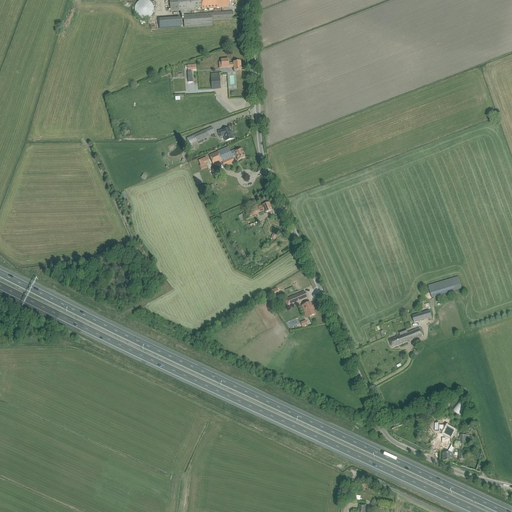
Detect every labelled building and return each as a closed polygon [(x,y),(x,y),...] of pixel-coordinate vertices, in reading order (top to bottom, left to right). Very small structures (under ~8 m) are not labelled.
[(136,17),(151,18),(153,1),(137,0),(136,17)] [(229,7),(228,2),(236,1),(235,0),(169,0),(170,11),(194,10),(194,8),(201,8),(201,9),(229,7)] [(228,12),(183,15),(184,22),(184,27),(212,25),(212,21),(228,19),(233,19),(233,12),(228,12)] [(181,27),(181,17),(159,18),(159,28),(181,27)] [(241,70),(240,62),(233,62),(233,63),(229,64),(228,59),(221,60),(221,62),(222,67),(226,67),(226,68),(229,68),(234,68),(234,71),(241,70)] [(196,65),(187,65),(188,71),(188,72),(187,72),(188,82),(193,82),(192,72),(191,72),(191,70),(196,70),(196,65)] [(220,76),(211,77),(212,89),(221,88),(220,85),(220,76)] [(195,135),(186,138),(189,144),(192,143),(195,142),(195,141),(197,140),(197,141),(209,136),(208,135),(209,134),(209,135),(214,133),(212,127),(194,134),(195,135)] [(218,132),(219,137),(223,135),(225,141),(234,138),(233,134),(231,135),(229,128),(218,132)] [(235,150),(230,152),(228,147),(209,155),(213,165),(236,156),(238,160),(245,157),(241,149),(236,151),(235,150)] [(207,166),(206,163),(208,162),(206,157),(198,160),(201,168),(207,166)] [(272,211),(268,203),(262,205),(263,207),(258,209),(258,207),(242,213),(245,219),(256,214),(264,210),(265,213),(272,211)] [(432,297),(462,289),(459,276),(428,285),(432,297)] [(268,291),(270,297),(279,293),(276,288),(268,291)] [(285,300),(288,307),(307,298),(305,292),(285,300)] [(306,313),(304,314),(306,318),(315,314),(309,302),(302,306),(304,310),(305,310),(306,313)] [(432,318),(430,311),(412,316),(414,323),(421,321),(424,320),(432,318)] [(407,333),(406,329),(399,332),(400,335),(389,340),(392,348),(422,336),(419,328),(407,333)] [(437,424),(433,424),(433,432),(438,432),(438,430),(441,430),(441,431),(444,433),(443,434),(451,438),(454,431),(447,428),(447,426),(437,426),(437,424)] [(468,444),(468,435),(459,435),(459,438),(459,439),(460,440),(460,445),(459,459),(460,460),(460,461),(462,461),(462,460),(464,460),(465,444),(468,444)]
